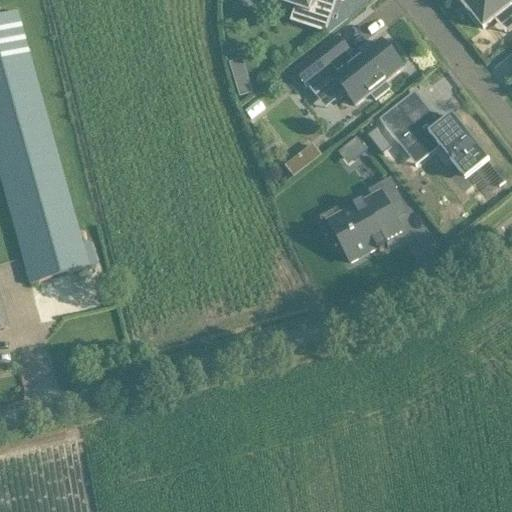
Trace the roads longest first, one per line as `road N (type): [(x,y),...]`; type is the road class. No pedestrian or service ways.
road 1 (tertiary): [(0,422),(376,314),(511,227)]
road 2 (residential): [(511,125),(412,0)]
